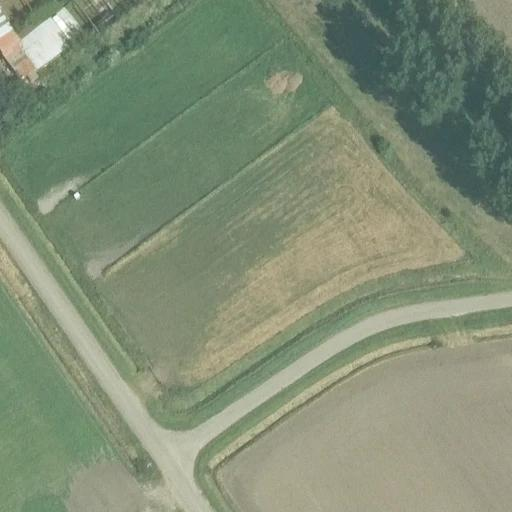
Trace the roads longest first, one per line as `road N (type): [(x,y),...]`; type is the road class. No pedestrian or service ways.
road 1 (unclassified): [(167,459),(383,319),(511,300)]
road 2 (unclassified): [(167,459),(0,214)]
